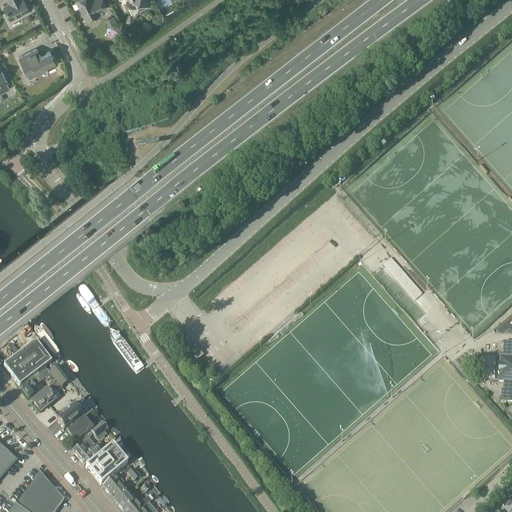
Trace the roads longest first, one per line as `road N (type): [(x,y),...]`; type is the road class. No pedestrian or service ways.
road 1 (primary): [(0,321),(425,0)]
road 2 (unclassified): [(136,328),(511,12)]
road 3 (primary): [(384,0),(0,295)]
road 4 (unclassified): [(272,511),(136,328)]
road 5 (unclassified): [(136,328),(97,264),(0,155)]
road 6 (secondary): [(98,511),(0,395)]
